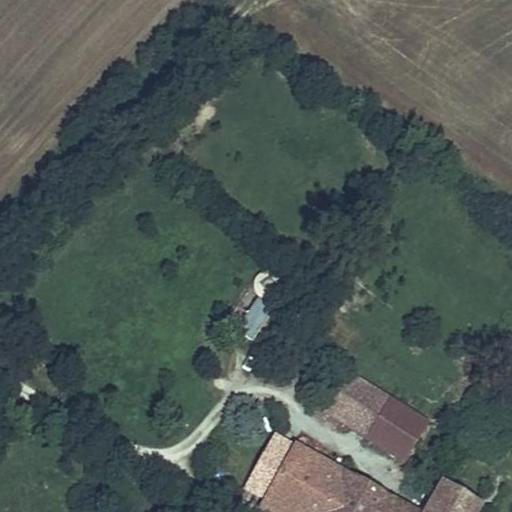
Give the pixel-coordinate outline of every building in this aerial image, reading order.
[(263,328),(272,309),(257,302),(249,322),(263,328)] [(369,444),(376,432),(390,410),(346,386),(327,420),(369,444)] [(406,465),(425,429),(390,410),(376,432),(369,444),(406,465)] [(260,511),(263,511),(295,455),(275,444),(243,502),(260,511)] [(478,511),(445,494),(435,511),(399,511),(295,455),(263,511),(478,511)]
